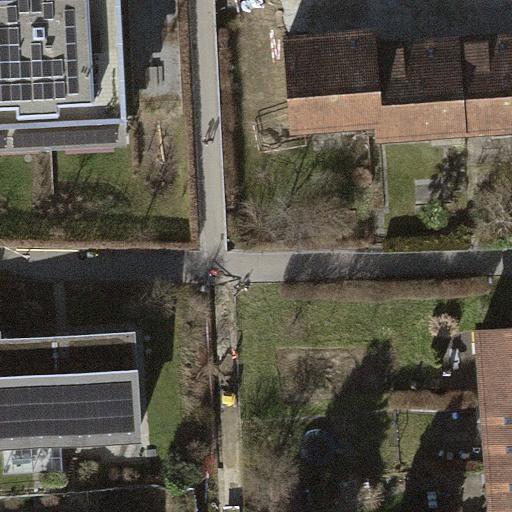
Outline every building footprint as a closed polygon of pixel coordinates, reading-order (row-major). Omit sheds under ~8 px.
[(0,143),(127,138),(121,7),(0,12),(0,143)] [(377,122),(372,41),(370,22),(281,28),(288,128),(377,122)] [(511,31),(453,36),(460,130),(511,126),(511,31)] [(377,122),(378,135),(460,130),(453,36),(372,41),(377,122)] [(152,433),(144,325),(0,335),(0,443),(0,444),(2,471),(61,466),(59,439),(152,433)] [(470,401),(511,398),(511,328),(465,331),(470,401)] [(474,471),(511,468),(511,398),(470,401),(474,471)] [(477,511),(511,511),(511,468),(474,471),(477,511)]
